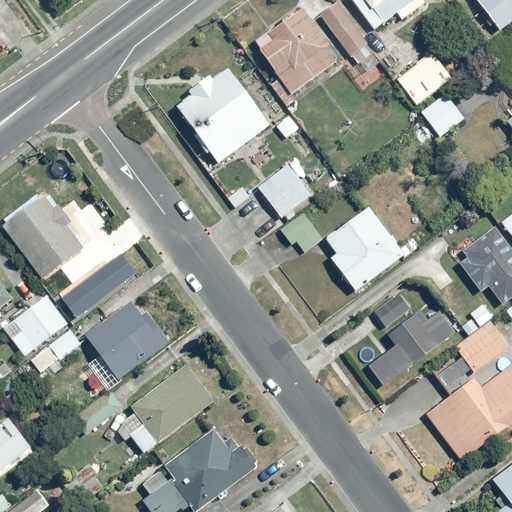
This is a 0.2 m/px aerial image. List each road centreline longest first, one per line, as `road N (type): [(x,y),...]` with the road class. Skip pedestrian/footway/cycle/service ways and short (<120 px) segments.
road 1 (residential): [(61,74),(379,511)]
road 2 (secondary): [(61,74),(160,0)]
